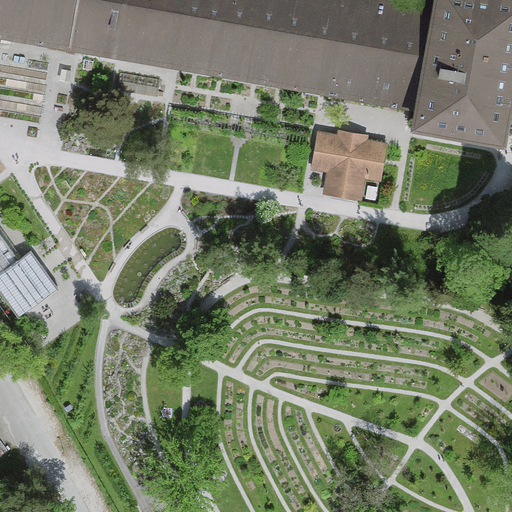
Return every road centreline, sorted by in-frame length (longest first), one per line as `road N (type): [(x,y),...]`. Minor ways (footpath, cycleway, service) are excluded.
road 1 (track): [(0,139),(417,220),(470,215),(491,198),(511,157)]
road 2 (residential): [(0,377),(78,511)]
